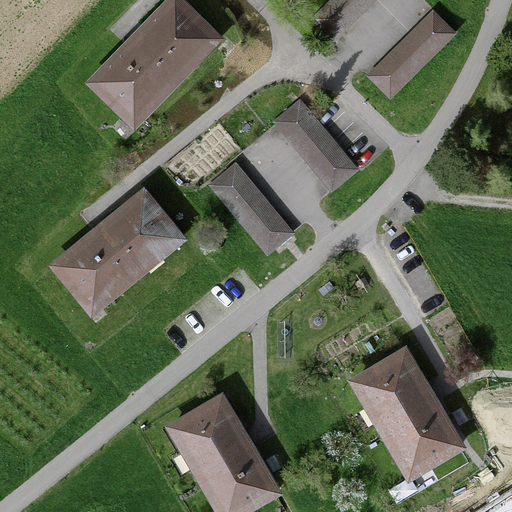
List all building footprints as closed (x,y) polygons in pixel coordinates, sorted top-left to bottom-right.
[(190,0),(157,0),(84,76),(132,122),(221,29),(190,0)] [(374,0),(332,0),(313,19),(334,40),(374,0)] [(454,34),(433,13),(369,76),(390,98),(454,34)] [(332,188),(355,169),(300,103),(277,122),(332,188)] [(268,252),(291,233),(236,167),(213,186),(268,252)] [(144,180),(46,257),(86,308),(184,231),(144,180)] [(463,446),(404,347),(349,380),(408,478),(463,446)] [(250,511),(281,494),(222,395),(167,428),(217,511),(250,511)]
